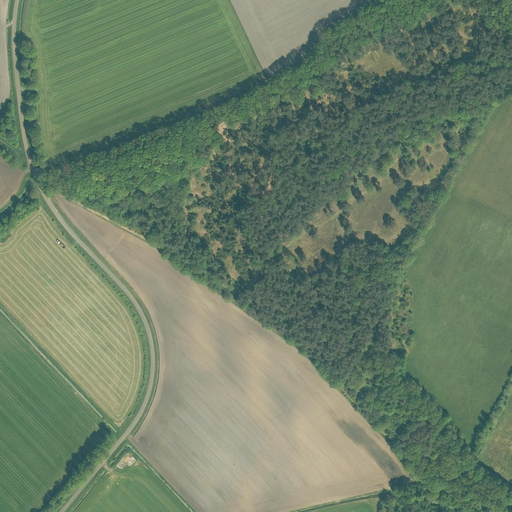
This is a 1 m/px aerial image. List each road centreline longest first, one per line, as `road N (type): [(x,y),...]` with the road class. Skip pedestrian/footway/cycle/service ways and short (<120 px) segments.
road 1 (unclassified): [(60,511),(139,414),(151,350),(141,312),(36,179),(17,88),(16,0)]
road 2 (track): [(459,466),(392,439),(314,359),(239,306),(215,278),(40,189)]
road 3 (track): [(232,294),(377,185),(438,126),(511,89)]
road 4 (track): [(341,389),(494,96)]
